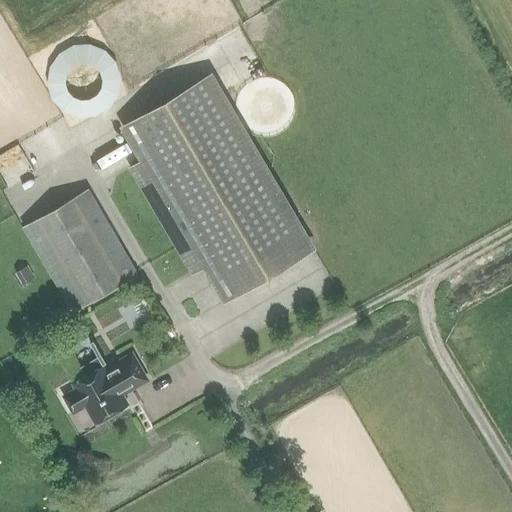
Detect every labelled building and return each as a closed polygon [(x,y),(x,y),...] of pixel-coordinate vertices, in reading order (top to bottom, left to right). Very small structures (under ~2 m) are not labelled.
[(80,122),(131,89),(96,35),(45,67),(80,122)] [(144,160),(132,167),(194,271),(205,264),(225,299),(311,248),(209,75),(123,125),(144,160)] [(0,153),(0,165),(10,186),(38,173),(24,143),(0,153)] [(72,311),(137,273),(87,188),(23,226),(72,311)] [(15,271),(23,284),(32,279),(35,277),(28,264),(27,265),(15,271)] [(104,366),(73,383),(76,389),(64,396),(73,412),(86,405),(95,422),(114,411),(116,413),(128,406),(121,394),(145,380),(146,382),(147,381),(131,354),(106,369),(104,366)]
